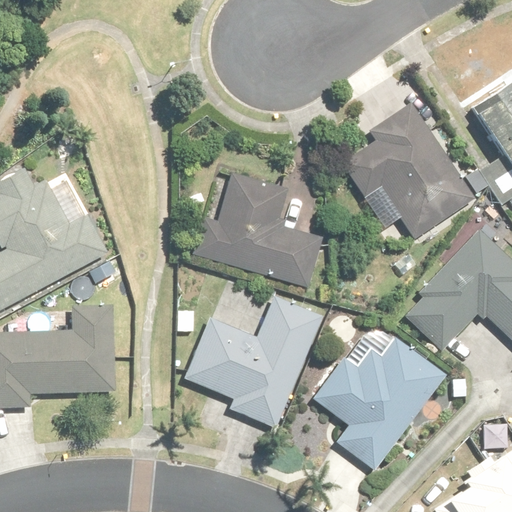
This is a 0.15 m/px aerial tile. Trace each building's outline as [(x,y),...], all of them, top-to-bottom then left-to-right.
[(511,83),(470,112),(500,156),(465,180),(478,200),(491,191),(502,209),(511,202),(511,83)] [(472,203),(410,108),(369,135),(375,144),(341,166),(363,200),(379,190),(412,242),(472,203)] [(34,192),(25,174),(0,186),(0,249),(3,255),(0,257),(0,311),(105,257),(63,177),(34,192)] [(284,197),(231,182),(219,226),(203,221),(193,257),(305,289),(319,242),(274,229),(284,197)] [(511,265),(478,234),(402,318),(442,355),(478,315),(511,346),(511,265)] [(319,319),(272,300),(255,343),(208,324),(185,382),(233,401),(229,412),(275,430),(319,319)] [(115,394),(112,310),(69,312),(69,335),(0,338),(0,411),(28,410),(27,398),(115,394)] [(442,379),(392,342),(378,361),(371,355),(358,373),(343,363),(313,403),(349,429),(336,446),(374,473),(442,379)] [(511,511),(511,452),(493,466),(489,460),(463,478),(470,487),(434,511),(511,511)]
